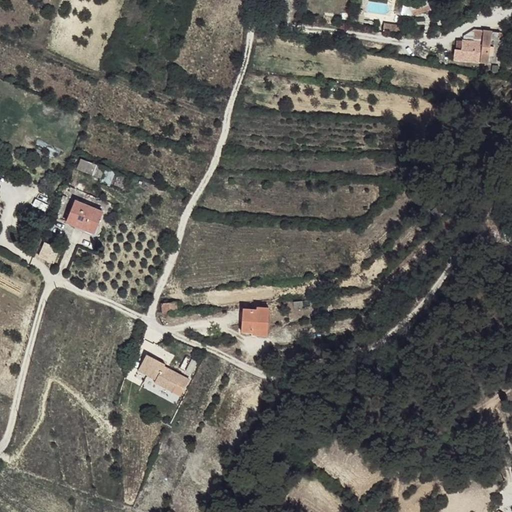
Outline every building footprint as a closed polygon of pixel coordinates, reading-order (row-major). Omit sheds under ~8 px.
[(401,0),(392,0),(390,14),(400,15),(402,0),(401,0)] [(401,25),(385,23),(383,31),(400,34),(401,25)] [(455,51),(454,61),(496,67),(500,40),(492,39),(493,35),(476,33),(475,43),(464,42),(463,44),(462,51),(458,51),(455,51)] [(82,158),(78,166),(100,176),(104,166),(82,158)] [(76,199),(68,219),(96,231),(104,210),(76,199)] [(164,302),(165,313),(180,312),(179,301),(164,302)] [(246,308),(245,329),(274,324),(274,305),(261,305),(262,308),(246,308)] [(146,354),(137,372),(146,376),(151,368),(157,371),(160,361),(146,354)] [(160,361),(157,371),(160,373),(155,381),(165,386),(163,389),(173,393),(176,385),(184,389),(189,379),(164,367),(165,364),(160,361)] [(151,368),(146,376),(155,381),(157,371),(151,368)] [(155,381),(154,385),(163,389),(165,386),(155,381)]
